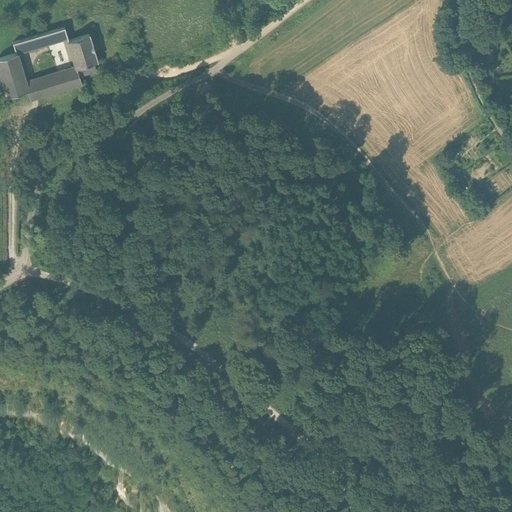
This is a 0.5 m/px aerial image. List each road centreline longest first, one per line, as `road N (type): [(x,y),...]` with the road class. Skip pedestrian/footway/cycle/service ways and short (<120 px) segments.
road 1 (track): [(20,268),(112,301),(194,347),(309,448),(355,511)]
road 2 (unclassified): [(309,0),(215,69),(59,162),(34,199),(20,268)]
